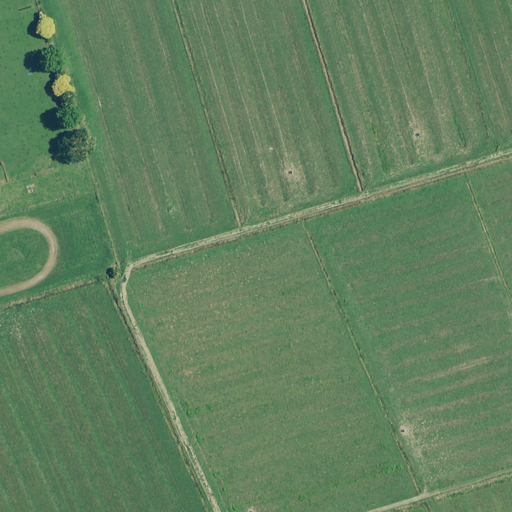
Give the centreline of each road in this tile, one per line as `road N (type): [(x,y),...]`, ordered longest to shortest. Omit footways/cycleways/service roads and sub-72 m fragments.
road 1 (unknown): [(511,144),(128,258),(120,294),(215,511)]
road 2 (unknown): [(347,511),(511,463)]
